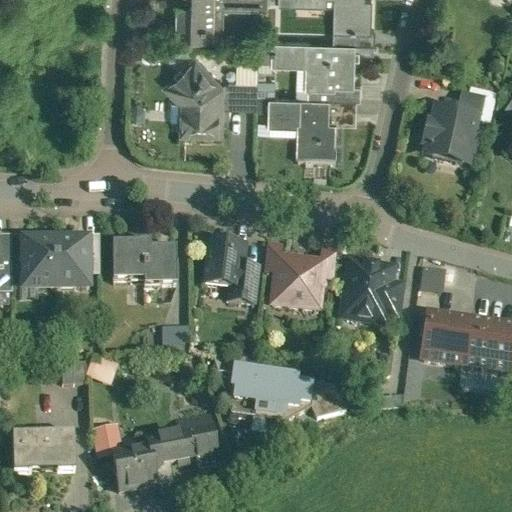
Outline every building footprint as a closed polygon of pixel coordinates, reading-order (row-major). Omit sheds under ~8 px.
[(194,0),(194,5),(180,4),(179,27),(195,27),(194,38),(225,39),(225,28),(223,28),(223,7),(269,8),(269,0),(194,0)] [(282,0),(282,3),(327,4),(327,0),(337,0),(336,43),(356,44),(376,45),(376,31),(372,31),(373,1),(366,1),(365,0),(282,0)] [(336,43),(260,41),(260,61),(310,63),(309,89),(355,90),(355,86),(356,44),(336,43)] [(222,88),(197,60),(169,86),(189,108),(189,114),(183,121),(183,141),(220,143),(221,102),(230,103),(230,88),(222,88)] [(259,81),(230,81),(230,103),(229,109),(258,110),(259,81)] [(355,90),(309,89),(309,99),(327,99),(358,100),(361,100),(361,86),(355,86),(355,90)] [(498,98),(473,92),(471,100),(466,98),(463,112),(468,113),(466,121),(477,124),(477,123),(491,126),(498,98)] [(309,99),(270,97),(270,125),(271,121),(299,123),(297,165),(335,167),(337,123),(331,123),(331,113),(326,113),(327,99),(309,99)] [(358,100),(327,99),(326,113),(331,113),(358,114),(358,100)] [(466,121),(438,115),(434,129),(432,129),(428,145),(430,146),(428,156),(467,165),(470,154),(472,155),(476,139),(473,138),(477,124),(466,121)] [(99,240),(86,240),(86,244),(88,244),(88,278),(99,278),(99,240)] [(11,241),(0,241),(0,279),(11,279),(11,241)] [(24,246),(24,241),(11,241),(11,279),(23,279),(23,246),(24,246)] [(88,278),(88,244),(86,244),(67,245),(67,248),(55,248),(56,292),(76,292),(76,284),(88,284),(88,278)] [(55,248),(43,248),(43,245),(24,246),(23,246),(23,279),(23,285),(35,284),(36,292),(56,292),(55,248)] [(151,245),(138,245),(138,247),(112,247),(112,286),(144,286),(143,290),(176,290),(176,252),(151,252),(151,245)] [(245,250),(209,246),(204,288),(230,291),(240,292),(242,270),(245,250)] [(282,251),(268,250),(265,277),(276,278),(278,262),(281,262),(282,251)] [(337,257),(323,255),(322,267),(323,267),(321,291),(333,292),(337,257)] [(281,262),(278,262),(276,278),(273,308),(318,313),(321,291),(323,267),(322,267),(281,262)] [(373,268),(353,265),(352,268),(349,268),(343,313),(366,316),(365,324),(385,326),(386,321),(391,287),(393,271),(381,269),(381,271),(373,270),(373,268)] [(258,272),(242,270),(240,292),(230,291),(229,305),(254,308),(258,272)] [(421,294),(444,294),(445,271),(421,271),(421,294)] [(403,288),(391,287),(386,321),(398,322),(403,288)] [(472,321),(429,315),(423,363),(465,369),(464,373),(465,373),(472,321)] [(511,326),(472,321),(465,373),(467,373),(467,372),(494,376),(494,373),(511,375),(511,372),(511,326)] [(190,331),(163,332),(163,359),(191,360),(190,331)] [(86,378),(111,388),(120,367),(94,357),(86,378)] [(393,359),(382,357),(380,369),(368,368),(367,380),(384,382),(390,377),(393,359)] [(234,361),(214,361),(219,377),(234,373),(243,374),(245,362),(234,361)] [(84,366),(63,366),(64,389),(85,387),(84,366)] [(243,374),(234,373),(219,377),(218,377),(231,417),(286,425),(311,410),(312,410),(316,385),(316,384),(243,374)] [(334,388),(316,385),(312,410),(311,410),(318,421),(346,414),(334,388)] [(209,419),(177,425),(181,425),(183,436),(186,435),(191,462),(217,457),(209,419)] [(183,436),(140,444),(142,453),(112,459),(119,494),(157,487),(152,460),(160,458),(162,466),(163,467),(191,462),(186,435),(183,436)] [(74,436),(13,438),(14,476),(75,474),(74,436)]
